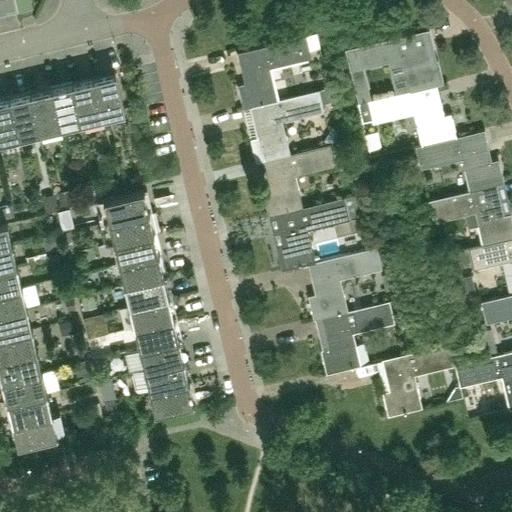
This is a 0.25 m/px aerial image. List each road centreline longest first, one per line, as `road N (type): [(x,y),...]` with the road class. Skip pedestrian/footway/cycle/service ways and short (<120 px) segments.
road 1 (residential): [(249,410),(153,16)]
road 2 (residential): [(249,410),(448,490),(511,474)]
